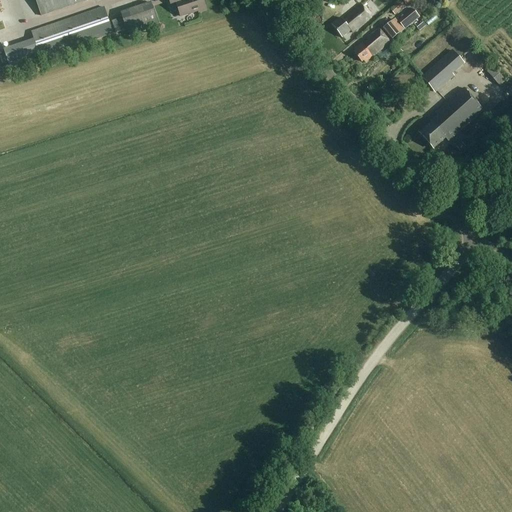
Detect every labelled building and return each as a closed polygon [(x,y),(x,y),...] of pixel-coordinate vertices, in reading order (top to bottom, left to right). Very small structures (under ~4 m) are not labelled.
[(35,0),(41,16),(88,0),(35,0)] [(189,0),(180,3),(179,0),(168,0),(171,7),(176,5),(180,18),(197,12),(198,14),(206,11),(202,0),(189,0)] [(400,2),(390,10),(395,16),(405,7),(400,2)] [(118,6),(120,14),(132,10),(130,3),(118,6)] [(120,14),(128,37),(158,27),(151,4),(132,10),(120,14)] [(353,35),(371,19),(361,6),(342,22),(340,20),(331,27),(342,40),(351,33),(353,35)] [(32,33),(34,40),(3,50),(10,70),(41,60),(113,34),(103,8),(32,33)] [(413,9),(398,21),(405,30),(419,17),(413,9)] [(383,31),(392,41),(404,30),(395,20),(383,31)] [(426,26),(423,23),(417,29),(420,32),(426,26)] [(363,62),(365,64),(390,42),(379,29),(367,39),(369,41),(364,45),(362,43),(356,49),(358,50),(354,54),(361,63),(363,62)] [(454,77),(452,75),(464,64),(452,51),(422,78),(435,93),(454,77)] [(493,67),(492,68),(488,72),(487,73),(498,86),(505,81),(493,67)] [(483,111),(464,90),(457,97),(458,99),(452,104),(450,102),(436,114),(438,117),(418,134),(433,151),(445,140),(447,142),(483,111)] [(502,105),(509,100),(505,95),(498,99),(502,105)] [(488,103),(495,109),(499,105),(492,98),(488,103)] [(462,143),(456,148),(460,152),(465,147),(462,143)]
